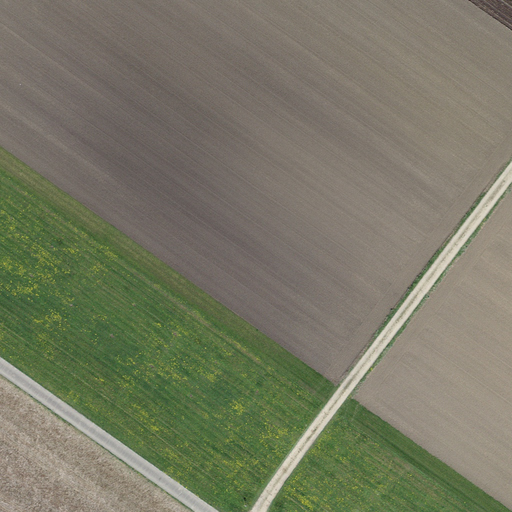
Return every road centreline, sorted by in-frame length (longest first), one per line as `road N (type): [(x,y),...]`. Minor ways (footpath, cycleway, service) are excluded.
road 1 (track): [(257,511),(511,168)]
road 2 (track): [(0,365),(207,511)]
